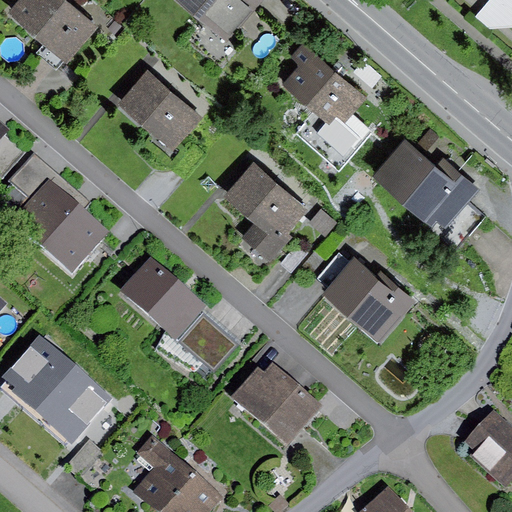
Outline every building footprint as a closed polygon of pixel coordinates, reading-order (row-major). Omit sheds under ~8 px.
[(97,21),(73,0),(14,0),(10,5),(66,55),(97,21)] [(185,0),(227,37),(259,0),(185,0)] [(511,0),(484,0),(473,12),(489,26),(511,24),(511,0)] [(368,92),(304,38),(294,51),(301,57),(282,79),(330,120),(336,113),(347,116),(368,92)] [(363,60),(354,69),(372,85),(381,76),(363,60)] [(202,112),(147,65),(119,98),(174,145),(202,112)] [(8,130),(0,122),(0,138),(5,133),(8,130)] [(430,127),(419,141),(428,148),(439,135),(430,127)] [(419,141),(406,129),(373,168),(434,220),(438,215),(447,223),(480,185),(443,154),(439,158),(428,148),(419,141)] [(5,133),(0,138),(0,179),(2,181),(27,150),(5,133)] [(50,181),(85,211),(92,204),(35,154),(11,182),(33,201),(50,181)] [(309,206),(254,157),(226,188),(258,216),(242,234),(271,260),(294,234),(288,229),(309,206)] [(85,211),(50,181),(33,201),(13,221),(71,274),(109,233),(85,211)] [(338,220),(321,207),(310,220),(326,234),(338,220)] [(378,269),(355,249),(324,285),(382,336),(416,297),(381,266),(378,269)] [(153,256),(121,291),(178,341),(202,313),(208,306),(153,256)] [(202,313),(178,341),(215,373),(239,345),(202,313)] [(68,350),(45,330),(4,377),(77,441),(113,399),(63,356),(68,350)] [(257,367),(231,397),(287,446),(321,406),(273,365),(265,374),(257,367)] [(511,425),(494,410),(465,442),(476,452),(472,457),(507,488),(511,482),(511,425)] [(209,511),(222,498),(153,437),(138,453),(153,467),(132,491),(155,511),(209,511)] [(89,439),(69,464),(85,478),(106,453),(89,439)] [(412,511),(409,508),(390,487),(361,511),(412,511)] [(280,494),(268,506),(273,511),(280,511),(289,504),(280,494)]
